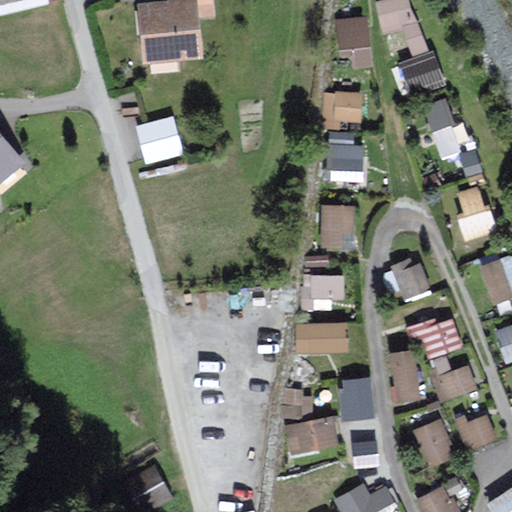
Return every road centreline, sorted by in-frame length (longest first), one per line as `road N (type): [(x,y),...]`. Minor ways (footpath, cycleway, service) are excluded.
road 1 (residential): [(73,0),(153,294)]
road 2 (track): [(153,294),(181,444),(204,511)]
